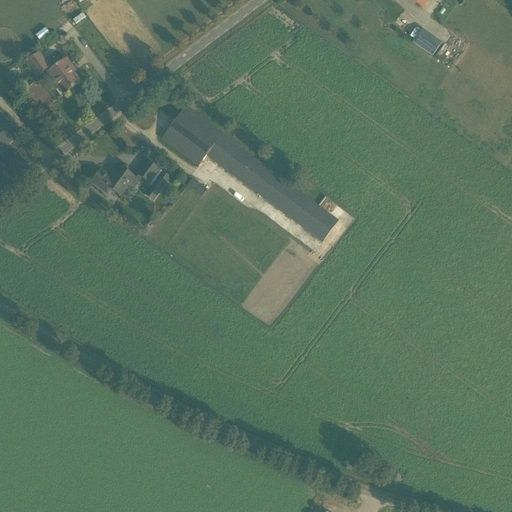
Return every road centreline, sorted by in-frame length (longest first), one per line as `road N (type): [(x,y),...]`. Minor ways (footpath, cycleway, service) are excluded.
road 1 (unclassified): [(430,511),(373,496),(193,418),(0,304)]
road 2 (tertiary): [(0,198),(260,0)]
